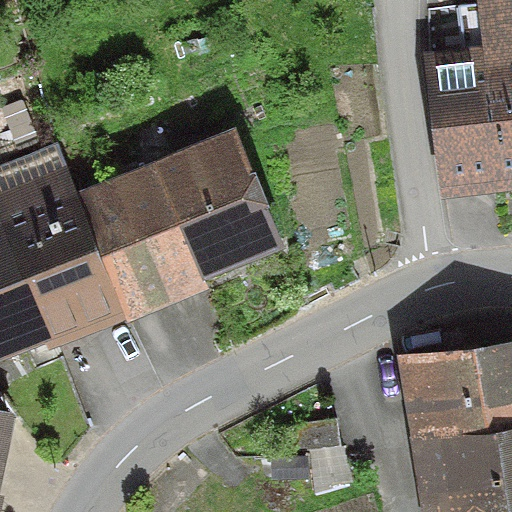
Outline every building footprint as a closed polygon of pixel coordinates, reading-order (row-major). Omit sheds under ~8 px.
[(511,180),(511,0),(489,0),(490,2),(455,8),(461,56),(424,61),(440,189),(511,180)] [(230,136),(78,196),(119,305),(273,242),(230,136)] [(0,227),(43,336),(119,305),(78,196),(72,199),(55,153),(0,174),(0,227)] [(0,353),(43,336),(0,227),(0,353)] [(511,511),(511,345),(403,360),(428,511),(511,511)] [(307,453),(337,448),(333,421),(279,428),(283,456),(307,453)] [(347,487),(337,448),(307,453),(313,492),(347,487)] [(270,479),(302,478),(301,461),(269,462),(270,479)]
